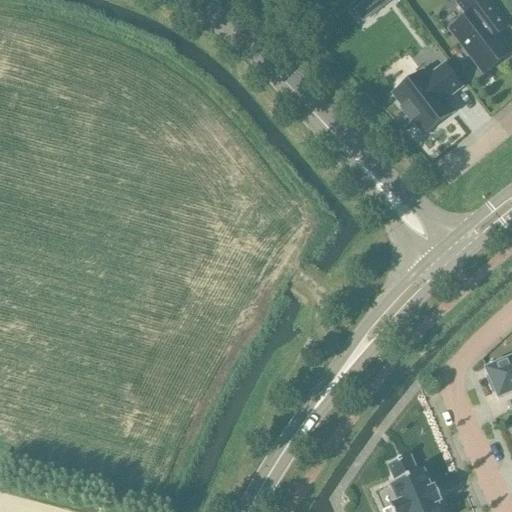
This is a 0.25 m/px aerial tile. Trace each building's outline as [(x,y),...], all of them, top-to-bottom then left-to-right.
[(376,0),(383,9),(394,0),(376,0)] [(467,18),(450,31),(483,75),(511,54),(497,36),(497,31),(495,29),(503,24),(507,28),(508,28),(487,0),(463,0),(457,5),(467,18)] [(422,73),(393,94),(405,110),(402,112),(411,123),(414,121),(424,134),(451,114),(443,102),(460,89),(443,67),(427,79),(422,73)] [(511,361),(488,372),(491,378),(487,380),(493,392),(496,391),(499,398),(511,391),(511,361)] [(442,504),(435,489),(431,491),(423,472),(417,475),(410,457),(388,466),(396,484),(390,486),(398,505),(391,508),(392,511),(440,511),(438,506),(442,504)]
